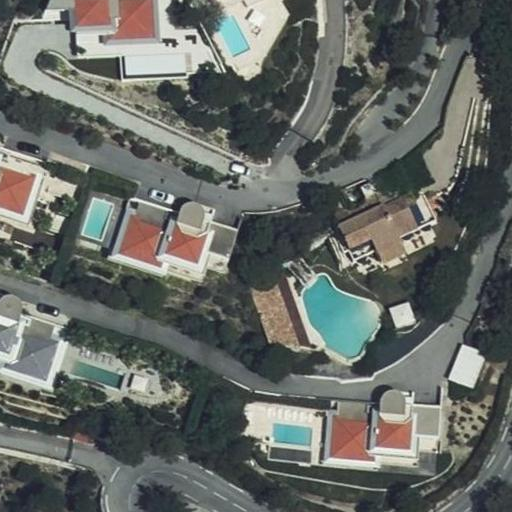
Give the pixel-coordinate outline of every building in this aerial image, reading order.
[(47,0),(39,19),(73,18),(73,30),(104,28),(105,36),(148,34),(145,0),(47,0)] [(231,0),(219,6),(216,0),(209,0),(219,14),(225,16),(238,9),(243,8),(247,8),(256,14),(265,15),(268,14),(268,9),(285,0),(231,0)] [(0,206),(18,212),(35,160),(0,148),(0,206)] [(365,181),(358,185),(363,195),(371,192),(374,200),(377,206),(370,209),(377,224),(387,245),(396,241),(395,237),(431,219),(421,197),(418,188),(406,193),(395,168),(365,181)] [(365,181),(362,175),(360,176),(355,178),(358,185),(365,181)] [(371,192),(363,195),(365,200),(367,203),(374,200),(371,192)] [(440,193),(421,197),(431,219),(432,219),(440,193)] [(374,200),(367,203),(370,209),(377,206),(374,200)] [(235,232),(201,222),(201,220),(201,215),(200,211),(197,208),(193,205),(188,205),(182,206),(178,209),(176,214),(137,202),(120,254),(161,267),(163,260),(193,269),(198,254),(225,263),(235,232)] [(370,209),(367,203),(364,204),(355,208),(357,214),(370,209)] [(371,248),(372,251),(387,245),(377,224),(370,209),(357,214),(349,218),(346,212),(345,208),(339,207),(336,208),(333,211),(331,215),(334,224),(324,230),(333,252),(344,247),(349,258),(371,248)] [(355,208),(346,212),(349,218),(357,214),(355,208)] [(387,245),(393,256),(401,252),(396,241),(387,245)] [(378,263),(393,256),(387,245),(372,251),(378,263)] [(262,288),(249,291),(265,343),(277,345),(268,270),(258,273),(262,288)] [(268,270),(277,345),(290,347),(292,347),(269,270),(268,270)] [(258,273),(247,275),(248,288),(249,291),(262,288),(258,273)] [(53,324),(19,313),(19,311),(19,306),(18,302),(13,298),(9,296),(4,296),(0,298),(0,297),(0,353),(4,355),(2,360),(38,371),(53,324)] [(449,380),(473,388),(486,354),(462,345),(449,380)] [(379,397),(377,403),(336,399),(331,454),(374,457),(374,450),(406,453),(407,436),(435,439),(438,408),(402,405),(402,399),(400,396),(396,393),(392,391),(386,392),(382,394),(379,397)] [(122,427),(97,420),(93,440),(117,447),(122,427)]
